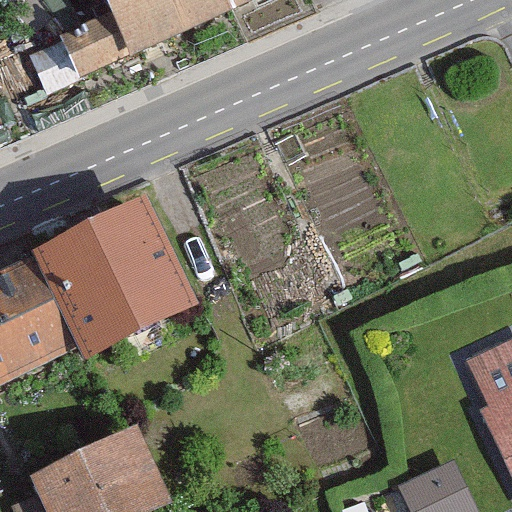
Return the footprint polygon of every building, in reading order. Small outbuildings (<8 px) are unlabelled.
[(119,0),(127,18),(148,64),(250,20),(241,0),(119,0)] [(241,0),(250,20),(295,0),(241,0)] [(97,86),(148,64),(127,18),(76,42),(97,86)] [(98,366),(217,312),(168,204),(48,259),(98,366)] [(30,276),(0,290),(0,384),(67,353),(30,276)] [(511,347),(470,365),(511,459),(511,347)] [(35,478),(49,511),(152,511),(179,501),(146,428),(35,478)] [(404,477),(416,511),(483,511),(463,456),(404,477)]
